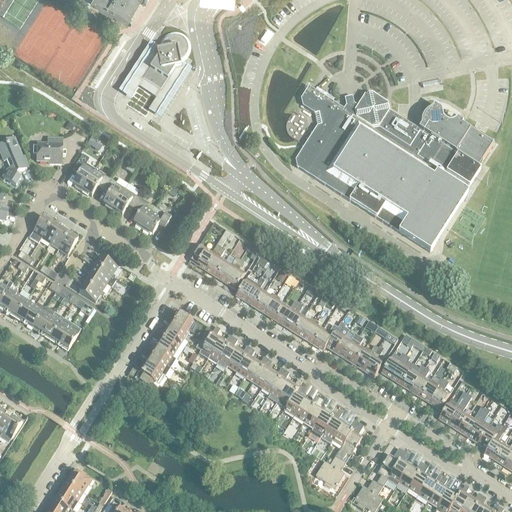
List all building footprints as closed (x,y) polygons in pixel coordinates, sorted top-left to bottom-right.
[(104,12),(126,24),(130,16),(133,9),(134,10),(134,9),(134,8),(137,3),(138,2),(138,0),(92,0),(90,4),(105,11),(104,12)] [(180,67),(179,62),(183,60),(186,56),(188,52),(188,48),(187,44),(184,40),(180,38),(176,37),(171,37),(167,40),(164,43),(162,47),(162,51),(156,52),(158,58),(143,80),(161,91),(172,74),(175,69),(180,67)] [(191,69),(179,62),(180,67),(175,69),(172,74),(161,91),(143,80),(158,58),(156,52),(162,51),(149,41),(118,90),(130,99),(138,86),(157,98),(149,111),(160,117),(191,69)] [(425,115),(423,117),(421,121),(421,126),(423,128),(421,132),(389,112),(387,105),(372,94),(364,96),(357,107),(353,104),(352,96),(348,97),(344,98),(346,106),(344,110),(317,93),(308,87),(301,100),(302,107),(307,110),(315,115),(316,120),(317,126),(295,161),(297,168),(429,254),(468,194),(466,192),(468,189),(469,188),(480,170),(478,169),(478,168),(493,146),(462,126),(463,124),(459,121),(456,120),(454,122),(451,124),(447,123),(444,121),(442,118),(442,115),(441,112),(439,110),(433,106),(431,111),(428,112),(426,113),(425,115)] [(66,152),(64,152),(62,152),(62,140),(48,140),(48,146),(37,145),(37,148),(33,148),(33,156),(37,156),(37,163),(49,163),(49,165),(61,165),(62,157),(64,157),(65,157),(66,152)] [(0,149),(0,152),(4,162),(6,161),(10,170),(9,172),(8,171),(3,179),(16,187),(21,179),(18,177),(18,173),(27,170),(15,143),(0,149)] [(82,156),(72,171),(78,175),(72,185),(75,187),(74,188),(81,193),(95,171),(86,165),(89,160),(82,156)] [(95,171),(81,193),(87,197),(88,195),(91,197),(97,187),(103,191),(110,180),(95,171)] [(109,194),(103,204),(105,206),(104,208),(111,212),(125,190),(128,186),(119,180),(116,184),(110,180),(103,191),(109,194)] [(125,190),(111,212),(118,216),(119,214),(122,216),(128,207),(133,210),(140,199),(136,197),(139,193),(128,186),(125,190)] [(171,187),(167,193),(175,198),(178,192),(171,187)] [(139,214),(133,223),(136,225),(135,227),(141,231),(155,209),(140,199),(133,210),(139,214)] [(155,209),(141,231),(148,235),(149,234),(152,236),(158,226),(164,230),(171,219),(155,209)] [(32,234),(29,239),(38,245),(41,240),(53,222),(47,218),(46,220),(42,218),(32,234)] [(53,222),(41,240),(50,246),(60,229),(57,227),(58,226),(53,222)] [(60,229),(50,246),(58,251),(70,233),(64,229),(63,231),(60,229)] [(202,267),(207,270),(220,249),(226,240),(230,234),(226,232),(211,254),(200,246),(189,262),(200,269),(202,267)] [(70,233),(58,251),(67,257),(78,240),(75,238),(76,237),(70,233)] [(220,249),(207,270),(212,274),(211,276),(215,279),(225,263),(220,259),(224,252),(220,249)] [(26,264),(29,258),(21,253),(17,258),(26,264)] [(90,261),(88,265),(94,269),(95,267),(114,279),(115,277),(113,276),(118,268),(101,258),(97,265),(90,261)] [(221,279),(226,282),(240,261),(236,259),(231,266),(225,263),(215,279),(219,281),(221,279)] [(260,267),(263,270),(262,272),(264,273),(269,266),(259,260),(256,265),(260,267)] [(230,288),(235,291),(245,275),(239,271),(244,264),(240,261),(226,282),(232,286),(230,288)] [(90,276),(106,286),(111,289),(116,282),(113,281),(114,279),(95,267),(94,269),(90,276)] [(270,267),(267,273),(272,276),(275,270),(270,267)] [(79,278),(77,282),(83,286),(84,284),(103,296),(104,295),(102,293),(106,286),(90,276),(86,282),(79,278)] [(247,301),(258,283),(248,277),(235,297),(240,300),(241,298),(247,301)] [(251,307),(255,310),(265,294),(260,290),(261,288),(260,288),(263,283),(259,281),(258,283),(247,301),(252,305),(251,307)] [(0,284),(0,304),(9,290),(12,285),(8,283),(5,287),(0,284)] [(55,294),(59,288),(52,284),(49,290),(55,294)] [(102,298),(103,296),(84,284),(83,286),(79,293),(95,304),(100,296),(102,298)] [(9,290),(0,304),(0,309),(4,312),(4,313),(5,314),(6,315),(18,295),(9,290)] [(308,290),(305,296),(311,299),(315,294),(308,290)] [(270,297),(265,294),(255,310),(259,312),(260,310),(266,313),(276,298),(272,295),(270,297)] [(18,295),(6,315),(7,315),(8,315),(9,315),(15,319),(27,301),(18,295)] [(270,319),(274,322),(284,306),(279,302),(280,300),(276,298),(266,313),(271,317),(270,319)] [(322,299),(318,306),(323,309),(327,302),(322,299)] [(27,301),(15,319),(21,323),(22,321),(25,323),(35,306),(27,301)] [(285,326),(299,304),(295,302),(290,309),(284,306),(274,322),(278,324),(280,322),(285,326)] [(35,306),(25,323),(27,325),(26,326),(32,330),(44,312),(45,309),(37,304),(35,306)] [(289,331),(293,334),(303,318),(298,315),(303,307),(299,304),(285,326),(291,329),(289,331)] [(85,305),(81,310),(85,313),(83,315),(89,318),(94,310),(88,307),(85,305)] [(44,312),(32,330),(38,334),(39,332),(42,334),(52,317),(54,315),(45,309),(44,312)] [(52,317),(42,334),(45,336),(44,337),(49,341),(63,320),(54,314),(54,315),(52,317)] [(168,314),(165,318),(188,332),(192,335),(197,326),(194,324),(196,322),(193,320),(192,322),(178,314),(175,319),(168,314)] [(165,318),(162,322),(170,327),(167,331),(182,341),(188,332),(165,318)] [(309,322),(303,318),(293,334),(297,337),(299,334),(304,338),(314,322),(310,320),(309,322)] [(63,320),(49,341),(55,345),(56,343),(59,345),(72,325),(63,320)] [(308,344),(312,346),(323,330),(317,327),(319,325),(314,322),(304,338),(310,341),(308,344)] [(341,324),(337,329),(326,346),(327,346),(332,350),(330,352),(334,354),(345,339),(339,335),(345,326),(341,324)] [(72,325),(59,345),(62,347),(61,348),(67,352),(79,334),(81,331),(72,325)] [(324,350),(327,346),(326,346),(337,329),(333,326),(328,334),(323,330),(312,346),(317,349),(318,347),(324,350)] [(215,328),(198,355),(207,361),(219,341),(215,339),(220,331),(215,328)] [(157,331),(154,335),(177,349),(182,341),(167,331),(164,336),(157,331)] [(154,335),(152,339),(159,344),(156,349),(171,358),(177,349),(154,335)] [(340,355),(346,358),(358,338),(354,335),(350,342),(345,339),(334,354),(339,357),(340,355)] [(224,344),(219,341),(207,361),(216,366),(233,339),(229,337),(224,344)] [(350,364),(354,367),(364,351),(358,347),(363,341),(358,338),(346,358),(351,362),(350,364)] [(237,342),(233,339),(216,366),(224,372),(227,367),(237,352),(232,350),(237,342)] [(411,340),(406,347),(410,350),(415,343),(411,340)] [(359,367),(365,371),(378,350),(374,347),(369,354),(364,351),(354,367),(358,369),(359,367)] [(146,348),(143,352),(170,369),(176,361),(171,358),(156,349),(153,353),(146,348)] [(241,355),(237,352),(227,367),(236,373),(250,350),(246,348),(241,355)] [(431,353),(425,349),(422,353),(429,358),(431,353)] [(254,353),(250,350),(236,373),(244,378),(254,363),(249,360),(254,353)] [(378,350),(365,371),(370,374),(369,376),(373,379),(383,363),(378,360),(382,353),(378,350)] [(143,352),(141,356),(148,361),(145,366),(165,378),(170,369),(143,352)] [(406,357),(392,378),(398,382),(396,384),(400,387),(410,371),(413,366),(408,363),(410,360),(412,357),(407,354),(406,357)] [(391,359),(381,374),(385,377),(387,375),(392,378),(406,357),(402,355),(399,359),(393,355),(391,359)] [(267,361),(263,359),(259,366),(254,363),(244,378),(253,384),(267,361)] [(253,384),(262,389),(271,374),(267,371),(272,364),(267,361),(253,384)] [(135,365),(128,376),(139,383),(137,387),(147,394),(149,390),(153,383),(154,384),(159,387),(165,378),(145,366),(142,370),(135,365)] [(410,371),(400,387),(404,390),(406,387),(411,391),(425,370),(421,367),(419,370),(413,366),(410,371)] [(276,377),(271,374),(262,389),(270,395),(285,372),(281,370),(276,377)] [(425,370),(411,391),(417,394),(415,396),(420,399),(430,383),(424,380),(429,372),(428,372),(425,370)] [(270,395),(279,400),(288,385),(284,382),(289,375),(285,372),(270,395)] [(430,383),(420,399),(424,402),(425,399),(431,403),(444,382),(440,379),(439,381),(433,378),(431,381),(430,383)] [(293,388),(288,385),(279,400),(276,405),(284,410),(299,387),(302,383),(298,380),(293,388)] [(444,382),(431,403),(436,406),(435,409),(439,412),(449,396),(443,392),(448,384),(444,382)] [(304,390),(299,387),(284,410),(284,411),(294,417),(303,402),(298,399),(304,390)] [(245,395),(239,391),(235,397),(242,401),(245,395)] [(440,418),(438,420),(442,423),(444,421),(449,424),(467,396),(463,394),(456,405),(450,401),(448,404),(440,418)] [(467,396),(449,424),(455,428),(453,430),(458,433),(468,417),(462,413),(471,399),(467,396)] [(309,406),(303,402),(294,417),(304,423),(319,399),(315,397),(309,406)] [(323,402),(319,399),(304,423),(313,429),(323,414),(317,411),(323,402)] [(254,408),(259,411),(262,407),(257,403),(254,408)] [(468,417),(458,433),(462,435),(463,433),(469,437),(485,411),(481,408),(473,420),(468,417)] [(320,439),(338,412),(334,409),(328,418),(323,414),(313,429),(311,433),(320,439)] [(0,437),(2,435),(12,419),(9,417),(10,415),(5,411),(0,418),(0,437)] [(485,411),(469,437),(474,440),(473,442),(477,445),(487,429),(489,426),(483,423),(489,413),(485,411)] [(330,446),(333,441),(342,427),(336,423),(342,414),(338,412),(320,439),(330,446)] [(15,420),(12,419),(2,435),(11,441),(22,423),(16,419),(15,420)] [(348,430),(342,427),(333,441),(342,447),(357,424),(353,421),(348,430)] [(357,424),(342,447),(335,459),(341,463),(341,462),(346,455),(350,457),(360,441),(356,439),(363,428),(357,424)] [(487,429),(477,445),(481,448),(482,445),(488,449),(495,437),(496,437),(499,432),(502,428),(497,425),(494,430),(489,426),(487,429)] [(488,449),(485,453),(491,457),(489,459),(494,461),(504,446),(498,442),(503,435),(499,432),(496,437),(495,437),(488,449)] [(504,446),(494,461),(498,464),(499,462),(505,465),(511,453),(511,444),(509,449),(504,446)] [(376,485),(382,489),(387,482),(390,478),(389,477),(404,454),(398,450),(391,461),(387,458),(377,475),(381,477),(376,485)] [(390,478),(387,482),(396,488),(399,484),(408,469),(403,465),(408,456),(404,454),(389,477),(390,478)] [(335,459),(332,464),(329,467),(325,464),(324,463),(315,478),(325,484),(323,486),(329,490),(331,488),(335,490),(344,476),(340,473),(345,465),(341,462),(341,463),(335,459)] [(408,469),(399,484),(408,490),(423,466),(420,464),(414,472),(408,469)] [(423,466),(408,490),(418,496),(427,481),(422,478),(428,469),(423,466)] [(66,484),(66,485),(83,495),(88,487),(92,481),(75,470),(67,484),(66,484)] [(427,481),(418,496),(428,502),(443,478),(439,476),(433,485),(427,481)] [(443,478),(428,502),(437,508),(447,493),(441,490),(447,481),(443,478)] [(363,488),(354,502),(358,505),(356,507),(362,511),(364,509),(368,511),(375,511),(383,501),(377,497),(382,489),(376,485),(372,482),(367,491),(363,488)] [(66,485),(61,493),(77,503),(83,495),(66,485)] [(451,509),(449,511),(460,511),(467,501),(463,499),(469,489),(465,487),(462,491),(450,509),(451,509)] [(437,508),(435,511),(449,511),(451,509),(450,509),(462,491),(458,488),(452,497),(447,493),(437,508)] [(103,507),(112,494),(108,491),(99,505),(103,507)] [(72,511),(77,503),(61,493),(56,501),(55,501),(55,502),(72,511)] [(467,501),(460,511),(472,511),(482,498),(478,495),(472,504),(467,501)] [(482,498),(472,511),(484,511),(480,509),(486,500),(482,498)] [(55,502),(50,510),(52,511),(71,511),(72,511),(55,502)]
